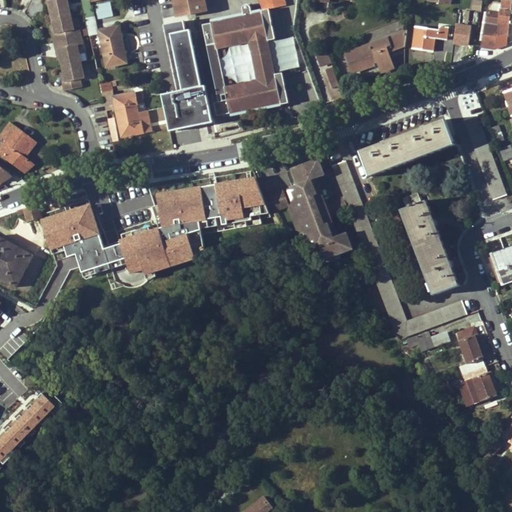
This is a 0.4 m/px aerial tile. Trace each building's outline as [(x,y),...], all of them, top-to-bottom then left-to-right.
[(56,4),(57,10),(58,16),(72,13),(69,0),(49,0),(50,1),(56,4)] [(91,18),(94,17),(92,8),(90,9),(88,0),(82,0),(86,19),(91,18)] [(173,0),(180,28),(196,25),(195,18),(209,15),(206,5),(225,0),(173,0)] [(482,12),(483,1),(477,0),(472,0),(471,11),(482,12)] [(511,24),(511,13),(511,0),(502,0),(502,6),(501,6),(498,28),(494,49),(507,44),(510,24),(511,24)] [(113,20),(116,19),(111,1),(94,5),(98,19),(112,16),(113,20)] [(275,39),(268,8),(261,9),(261,12),(252,14),(252,11),(251,9),(250,7),(248,5),(247,4),(246,3),(244,4),(243,5),(242,5),(242,7),(242,9),(243,15),(243,18),(211,24),(210,22),(202,23),(207,44),(215,42),(217,49),(249,43),(256,79),(224,85),(227,99),(218,100),(214,101),(217,115),(230,112),(229,108),(280,98),(280,102),(281,104),(289,103),(282,72),(276,73),(269,40),(275,39)] [(488,10),(481,47),(494,49),(498,28),(501,6),(495,5),(494,11),(488,10)] [(72,13),(58,16),(60,24),(61,29),(58,34),(60,41),(83,36),(81,28),(76,29),(72,13)] [(209,15),(195,18),(196,25),(202,23),(210,22),(209,15)] [(211,24),(243,18),(243,15),(210,22),(211,24)] [(89,35),(95,34),(91,18),(86,19),(89,35)] [(454,43),(461,44),(464,26),(456,25),(454,43)] [(447,41),(449,27),(440,26),(439,30),(416,27),(413,49),(434,53),(436,39),(447,41)] [(464,26),(461,44),(470,45),(472,27),(464,26)] [(103,50),(123,46),(119,27),(100,31),(103,50)] [(393,68),(389,53),(405,46),(407,31),(346,54),(353,73),(374,66),(373,63),(378,61),(382,72),(393,68)] [(207,108),(206,101),(193,46),(191,35),(173,39),(189,117),(209,113),(207,108)] [(66,53),(67,58),(69,65),(85,62),(81,45),(85,44),(83,36),(60,41),(62,51),(66,53)] [(208,51),(217,49),(215,42),(207,44),(208,51)] [(212,100),(200,45),(193,46),(206,101),(210,100),(212,100)] [(107,67),(126,63),(123,46),(103,50),(107,67)] [(85,62),(69,65),(71,73),(72,78),(69,80),(72,90),(88,87),(87,79),(89,78),(85,62)] [(324,70),(332,89),(340,85),(331,66),(324,70)] [(98,76),(100,85),(111,83),(109,74),(98,76)] [(107,92),(112,91),(111,83),(100,85),(104,103),(104,105),(109,104),(107,92)] [(227,99),(224,85),(216,87),(218,100),(227,99)] [(118,118),(138,114),(136,105),(142,104),(139,93),(114,98),(118,118)] [(280,98),(229,108),(230,112),(280,102),(280,98)] [(138,114),(118,118),(122,139),(151,132),(147,112),(138,114)] [(507,194),(478,115),(464,121),(493,199),(507,194)] [(455,145),(445,120),(360,153),(370,177),(455,145)] [(24,173),(35,165),(25,157),(37,142),(11,122),(0,136),(0,137),(5,141),(8,143),(7,145),(9,147),(2,155),(24,173)] [(499,125),(492,128),(497,143),(504,140),(499,125)] [(109,129),(114,153),(119,152),(118,143),(119,142),(116,127),(109,129)] [(7,145),(8,143),(5,141),(0,147),(0,153),(2,155),(9,147),(7,145)] [(511,158),(511,151),(510,145),(503,148),(508,159),(511,158)] [(346,162),(332,167),(345,200),(350,213),(398,340),(467,314),(462,301),(407,321),(346,162)] [(350,213),(345,200),(327,207),(323,196),(318,198),(313,184),(325,179),(319,164),(293,174),(299,189),(293,191),(299,206),(296,207),(307,237),(310,236),(316,250),(322,248),(327,262),(354,251),(348,235),(335,240),(329,226),(333,224),(331,219),(350,213)] [(0,181),(2,183),(13,176),(0,166),(0,181)] [(41,220),(52,251),(64,247),(68,258),(76,255),(78,261),(82,272),(117,262),(125,259),(131,275),(143,271),(145,276),(196,259),(206,255),(201,229),(253,220),(252,217),(269,213),(265,202),(255,177),(157,194),(163,228),(159,229),(159,228),(120,240),(121,244),(112,247),(105,249),(91,204),(41,220)] [(402,199),(406,209),(402,210),(434,295),(459,285),(451,264),(435,221),(427,201),(422,203),(418,193),(402,199)] [(283,195),(265,202),(269,213),(271,217),(289,210),(283,195)] [(38,206),(25,210),(26,214),(28,222),(41,219),(38,206)] [(0,238),(0,278),(16,287),(33,256),(0,238)] [(511,245),(492,253),(498,269),(511,263),(511,245)] [(511,263),(498,269),(504,285),(511,282),(511,263)] [(456,333),(467,363),(460,365),(463,373),(464,373),(485,365),(482,358),(486,356),(482,346),(479,346),(475,334),(476,334),(474,326),(456,333)] [(434,347),(428,332),(417,336),(421,345),(424,344),(426,349),(434,347)] [(491,370),(487,372),(485,365),(464,373),(474,403),(497,395),(492,381),(495,380),(491,370)] [(451,391),(448,382),(442,385),(445,393),(451,391)] [(44,395),(0,438),(0,461),(1,462),(56,407),(44,395)] [(505,443),(494,434),(484,445),(495,454),(505,443)] [(484,459),(495,468),(499,464),(488,454),(484,459)] [(225,489),(215,497),(221,505),(256,474),(250,467),(243,473),(243,474),(225,489)] [(265,497),(244,511),(266,511),(273,507),(265,497)]
